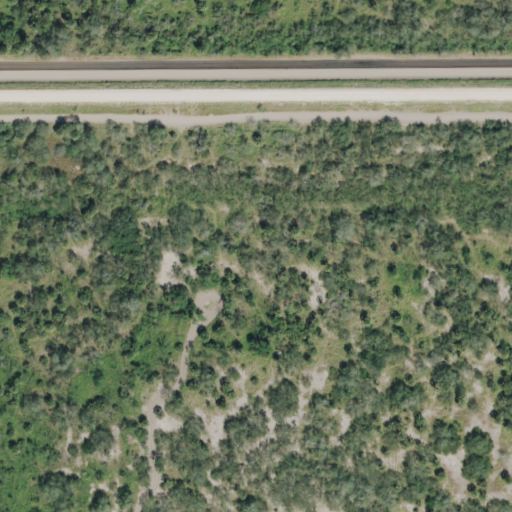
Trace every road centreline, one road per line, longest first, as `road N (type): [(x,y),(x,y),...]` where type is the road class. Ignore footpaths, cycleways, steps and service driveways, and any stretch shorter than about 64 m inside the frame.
road 1 (residential): [(511,99),(0,102)]
road 2 (track): [(141,511),(158,488),(155,407),(179,389),(204,301),(214,296),(220,311),(199,330)]
